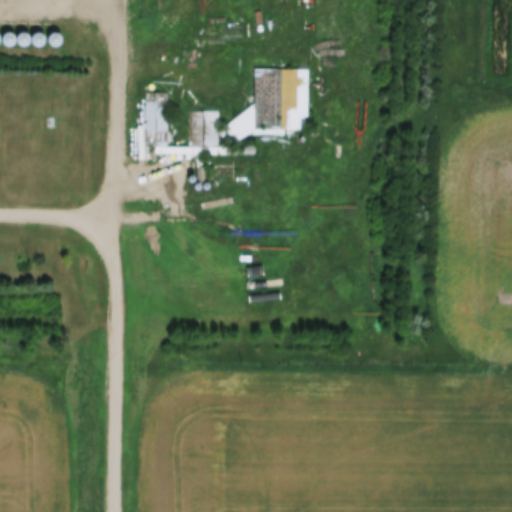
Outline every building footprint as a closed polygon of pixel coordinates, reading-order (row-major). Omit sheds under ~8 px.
[(8,40),(11,39),(14,37),(15,33),(14,30),(11,27),(8,26),(4,27),(2,30),(1,33),(2,37),(4,39),(8,40)] [(23,40),(27,39),(29,37),(30,33),(29,30),(27,27),(23,26),(20,27),(17,30),(16,33),(17,37),(20,39),(23,40)] [(38,41),(42,40),(45,38),(45,34),(45,31),(42,28),(38,27),(35,28),(32,31),(31,34),(32,38),(35,40),(38,41)] [(254,62),(307,62),(307,128),(254,128),(254,123),(254,97),(254,62)] [(168,141),(154,141),(146,141),(146,86),(168,86),(168,141)] [(217,141),(217,124),(254,97),(254,123),(231,141),(217,141)] [(217,105),(217,124),(217,141),(194,141),(194,105),(217,105)] [(191,176),(194,175),(195,172),(194,169),(190,168),(187,169),(186,172),(188,175),(191,176)] [(206,183),(209,181),(210,178),(209,175),(205,174),(202,175),(201,178),(202,181),(206,183)] [(196,183),(199,182),(200,179),(199,176),(196,175),(193,176),(192,179),(193,182),(196,183)]
